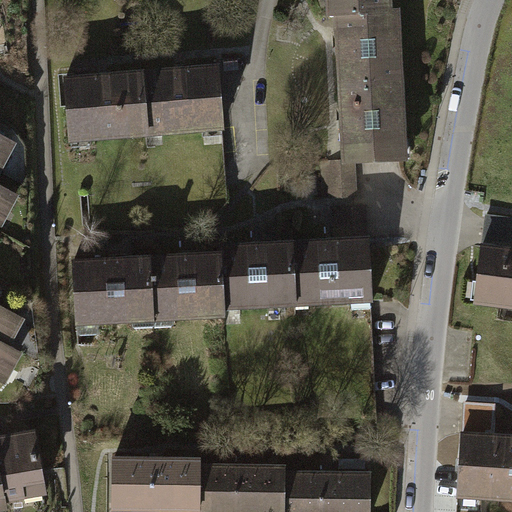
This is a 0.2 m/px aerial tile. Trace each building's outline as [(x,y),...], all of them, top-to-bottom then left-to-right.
[(385,14),(384,0),(317,0),(318,17),(327,17),(385,14)] [(393,14),(385,14),(327,17),(330,88),(396,85),(393,14)] [(216,69),(140,75),(145,142),(222,136),(216,69)] [(140,75),(61,81),(66,148),(145,142),(140,75)] [(400,160),(396,85),(330,88),(333,163),(400,160)] [(0,167),(10,148),(0,142),(0,167)] [(324,194),(359,195),(359,173),(324,173),(324,194)] [(0,183),(0,227),(1,228),(19,193),(0,183)] [(330,242),(290,245),(294,310),(370,306),(364,210),(329,212),(330,242)] [(476,250),(511,254),(511,223),(479,220),(476,250)] [(217,249),(218,255),(222,315),(294,310),(290,245),(217,249)] [(511,317),(511,254),(476,250),(468,313),(511,317)] [(218,255),(147,259),(152,327),(222,323),(222,315),(218,255)] [(152,327),(147,259),(67,265),(72,333),(152,327)] [(20,325),(0,315),(0,352),(5,355),(20,325)] [(5,355),(0,352),(0,391),(2,392),(17,362),(5,355)] [(458,438),(487,440),(489,409),(460,407),(458,438)] [(0,440),(0,507),(41,500),(28,435),(0,440)] [(511,440),(487,440),(458,438),(455,503),(511,506),(511,440)] [(196,511),(196,469),(196,461),(104,461),(104,511),(196,511)] [(280,468),(196,469),(196,511),(280,511),(280,476),(280,468)] [(366,511),(366,475),(280,476),(280,511),(366,511)]
